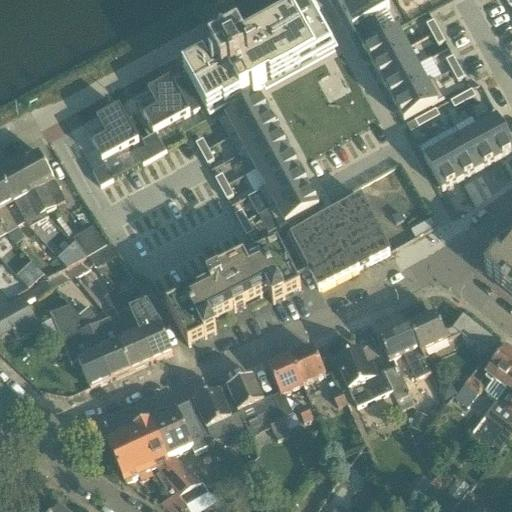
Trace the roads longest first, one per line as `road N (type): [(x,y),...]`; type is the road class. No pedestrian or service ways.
road 1 (residential): [(62,430),(99,424),(438,263)]
road 2 (residential): [(0,146),(267,0)]
road 3 (residential): [(319,0),(402,150)]
